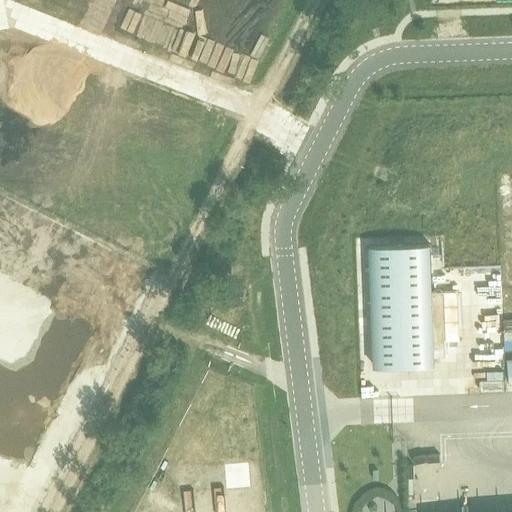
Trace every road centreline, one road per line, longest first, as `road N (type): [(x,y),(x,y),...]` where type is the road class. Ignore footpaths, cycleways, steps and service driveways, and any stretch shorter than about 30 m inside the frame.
road 1 (track): [(54,511),(318,0)]
road 2 (unclassified): [(301,383),(283,230),(361,75),(393,54),(511,50)]
road 3 (unclassified): [(306,414),(511,404)]
road 4 (unclassified): [(153,320),(301,383)]
